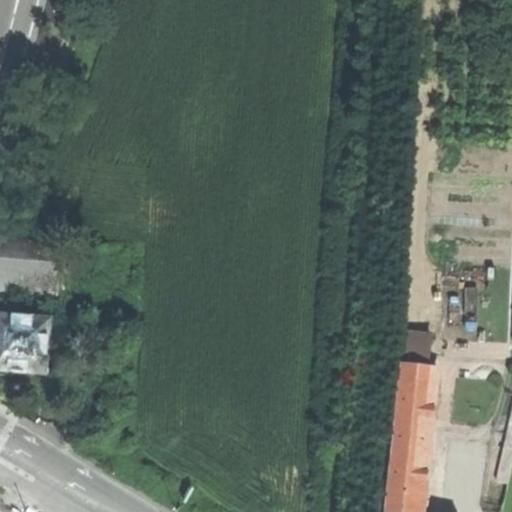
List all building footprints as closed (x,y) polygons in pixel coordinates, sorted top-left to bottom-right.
[(0,270),(0,290),(58,296),(64,241),(4,235),(3,244),(1,256),(0,267),(0,270)] [(53,319),(1,316),(0,327),(0,370),(2,370),(2,375),(17,376),(17,371),(31,372),(50,374),(53,319)] [(406,330),(405,360),(432,362),(434,331),(406,330)] [(387,509),(414,511),(423,511),(439,367),(402,364),(387,509)] [(511,419),(500,481),(511,484),(511,481),(511,419)]
